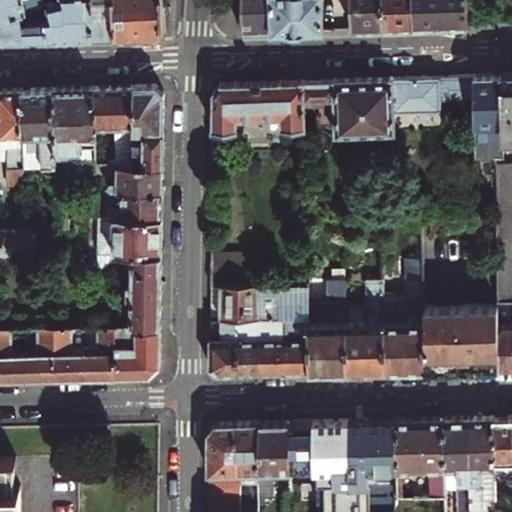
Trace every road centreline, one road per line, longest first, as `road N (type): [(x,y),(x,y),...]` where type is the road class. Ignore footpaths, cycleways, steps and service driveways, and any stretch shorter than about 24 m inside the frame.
road 1 (residential): [(191,58),(189,397)]
road 2 (residential): [(189,397),(511,389)]
road 3 (residential): [(511,48),(191,58)]
road 4 (residential): [(0,64),(191,58)]
road 5 (residential): [(189,397),(0,401)]
